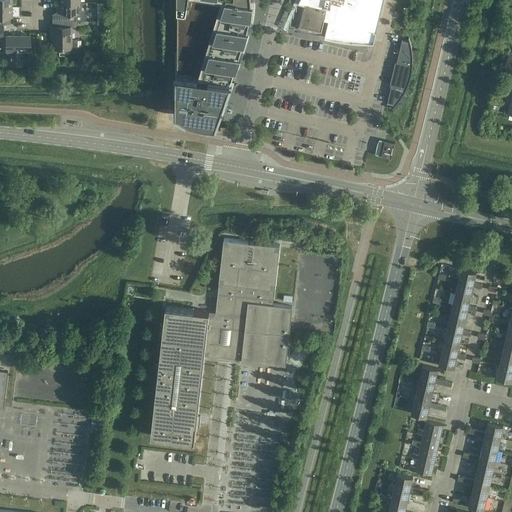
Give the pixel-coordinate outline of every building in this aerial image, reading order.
[(216,122),(216,120),(223,101),(231,80),(240,52),(248,23),(250,15),(251,6),(251,0),(177,0),(177,2),(177,110),(185,115),(193,118),(202,121),(209,122),(216,122)] [(298,0),(298,2),(304,4),(299,25),(320,30),(325,30),(323,37),(340,40),(356,42),(373,43),(373,42),(383,0),(298,0)] [(86,20),(85,2),(79,2),(59,2),(59,13),(61,13),(61,18),(75,18),(75,20),(86,20)] [(0,22),(0,23),(0,17),(11,17),(11,6),(0,6),(0,22)] [(75,26),(75,20),(75,18),(61,18),(53,18),(53,26),(49,26),(49,33),(52,33),(52,47),(70,47),(70,51),(77,51),(77,38),(70,38),(70,26),(75,26)] [(29,49),(29,35),(5,34),(5,49),(9,49),(9,64),(22,64),(22,49),(29,49)] [(410,42),(409,36),(408,37),(409,41),(402,39),(396,61),(395,61),(390,83),(391,83),(387,103),(394,104),(391,107),(392,108),(395,104),(399,100),(405,104),(407,95),(403,93),(407,85),(410,76),(412,68),(413,58),(412,58),(416,58),(418,49),(412,50),(412,48),(410,42)] [(395,142),(385,139),(384,141),(380,140),(377,153),(381,154),(381,155),(391,158),(395,142)] [(275,287),(280,244),(224,237),(219,280),(216,311),(165,305),(164,322),(160,322),(159,333),(162,333),(151,435),(195,440),(196,424),(200,424),(201,413),(198,412),(204,354),(211,355),(211,352),(235,355),(235,358),(285,363),(292,305),(273,303),(275,287)] [(473,283),(474,281),(476,271),(461,267),(458,280),(473,283)] [(473,283),(458,280),(455,291),(471,295),(473,286),(481,287),(482,283),(474,281),(473,283)] [(468,307),(468,305),(471,295),(455,291),(452,303),(468,307)] [(468,307),(452,303),(450,315),(465,319),(467,309),(475,311),(477,307),(468,305),(468,307)] [(462,331),(463,328),(465,319),(450,315),(447,327),(462,331)] [(462,331),(447,327),(444,339),(460,343),(462,333),(470,335),(471,330),(463,328),(462,331)] [(457,355),(457,352),(460,343),(444,339),(441,351),(457,355)] [(511,342),(505,341),(502,353),(511,354),(511,342)] [(457,355),(441,351),(438,363),(454,367),(456,357),(465,359),(466,354),(457,352),(457,355)] [(511,367),(511,354),(502,353),(499,364),(511,367)] [(435,380),(435,377),(438,367),(422,364),(419,376),(435,380)] [(511,367),(499,364),(496,377),(511,380),(511,377),(511,367)] [(435,380),(419,376),(417,388),(432,391),(434,382),(443,384),(444,379),(435,377),(435,380)] [(429,403),(430,401),(432,391),(417,388),(414,400),(429,403)] [(429,403),(414,400),(411,412),(427,416),(429,405),(437,407),(438,403),(430,401),(429,403)] [(423,432),(440,436),(443,423),(425,420),(423,428),(418,427),(417,432),(422,434),(423,432)] [(485,431),(485,433),(500,437),(503,424),(488,421),(485,431)] [(498,449),(500,437),(485,433),(485,431),(477,429),(476,434),(484,435),(482,445),(498,449)] [(437,448),(440,436),(423,432),(422,434),(421,441),(415,440),(414,445),(419,446),(420,444),(437,448)] [(434,460),(437,448),(420,444),(419,446),(418,453),(412,452),(411,457),(417,458),(417,457),(434,460)] [(480,455),(479,457),(495,461),(498,449),(482,445),(480,455)] [(492,472),(495,461),(479,457),(480,455),(472,453),(471,457),(479,459),(477,469),(492,472)] [(431,473),(434,460),(417,457),(417,458),(415,465),(409,464),(408,469),(414,470),(414,469),(431,473)] [(474,479),(474,481),(489,484),(492,472),(477,469),(474,479)] [(410,488),(410,486),(413,476),(397,472),(394,485),(410,488)] [(487,496),(489,484),(474,481),(474,479),(466,477),(465,481),(473,483),(471,493),(487,496)] [(410,488),(394,485),(391,497),(407,500),(409,490),(417,492),(418,488),(410,486),(410,488)] [(484,509),(487,496),(471,493),(468,505),(484,509)] [(403,511),(404,511),(405,510),(407,500),(391,497),(388,508),(403,511)]
